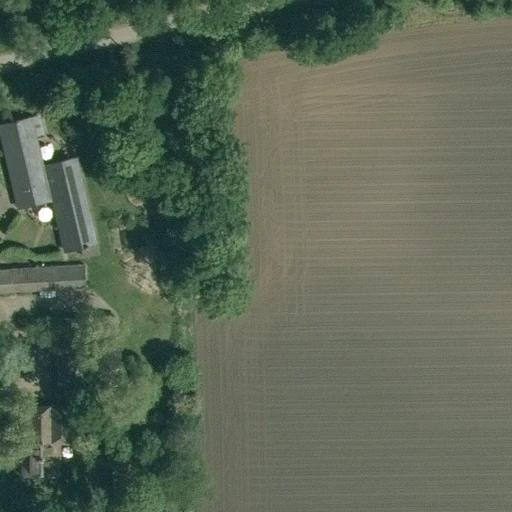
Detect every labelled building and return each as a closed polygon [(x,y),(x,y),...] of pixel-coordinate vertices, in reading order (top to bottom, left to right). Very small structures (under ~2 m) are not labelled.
[(39,114),(30,116),(0,123),(0,125),(20,206),(53,198),(65,249),(97,241),(76,156),(41,164),(34,134),(43,131),(39,114)] [(0,290),(84,285),(83,264),(0,268),(0,290)] [(56,384),(85,384),(84,316),(47,316),(47,350),(56,351),(56,384)] [(115,382),(115,376),(118,376),(118,368),(120,368),(119,340),(112,340),(112,316),(98,316),(101,383),(115,382)] [(59,441),(77,440),(77,405),(58,405),(58,404),(20,405),(21,444),(23,444),(24,475),(58,474),(57,443),(59,443),(59,441)] [(113,493),(115,493),(116,503),(134,501),(133,492),(137,492),(134,455),(110,456),(113,493)]
